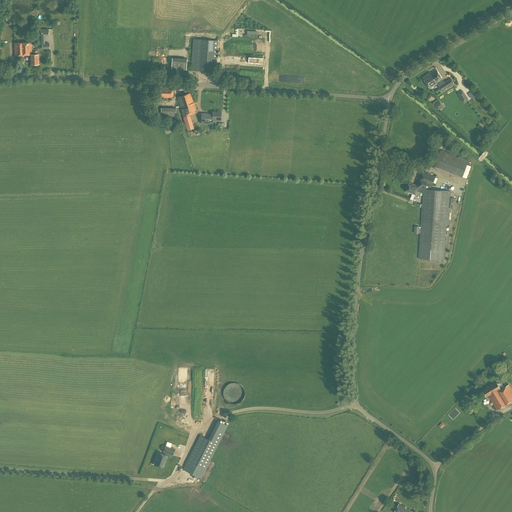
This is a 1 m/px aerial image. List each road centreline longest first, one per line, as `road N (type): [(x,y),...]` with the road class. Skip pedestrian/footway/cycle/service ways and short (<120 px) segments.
road 1 (unclassified): [(431,511),(435,467),(362,412),(352,395),(351,308),(388,107)]
road 2 (unclassified): [(0,79),(378,98)]
road 3 (track): [(379,152),(431,169),(439,146),(480,161),(508,126)]
road 4 (unclassified): [(391,94),(402,78),(511,11)]
